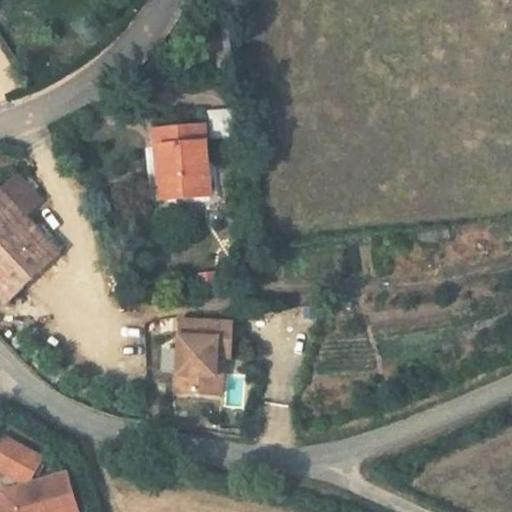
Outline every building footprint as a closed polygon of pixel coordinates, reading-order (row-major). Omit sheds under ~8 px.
[(157,129),(158,146),(165,145),(169,198),(214,195),(209,126),(157,129)] [(161,199),(169,198),(165,145),(158,146),(161,199)] [(0,296),(7,303),(61,254),(25,214),(43,198),(20,174),(2,190),(0,187),(0,296)] [(185,318),(182,390),(220,392),(222,354),(228,355),(235,355),(236,321),(185,318)] [(162,351),(161,371),(177,371),(178,352),(162,351)] [(222,354),(220,392),(226,392),(228,355),(222,354)] [(44,458),(6,437),(0,447),(0,466),(22,478),(36,475),(44,458)] [(76,511),(68,475),(5,491),(0,499),(0,511),(76,511)]
